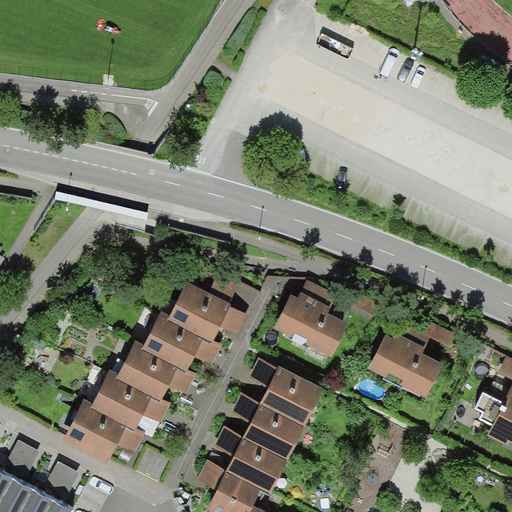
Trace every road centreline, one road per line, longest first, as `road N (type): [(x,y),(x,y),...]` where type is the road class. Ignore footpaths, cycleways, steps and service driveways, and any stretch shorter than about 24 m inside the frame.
road 1 (secondary): [(0,145),(292,217),(511,304)]
road 2 (residential): [(150,511),(127,476),(0,407)]
